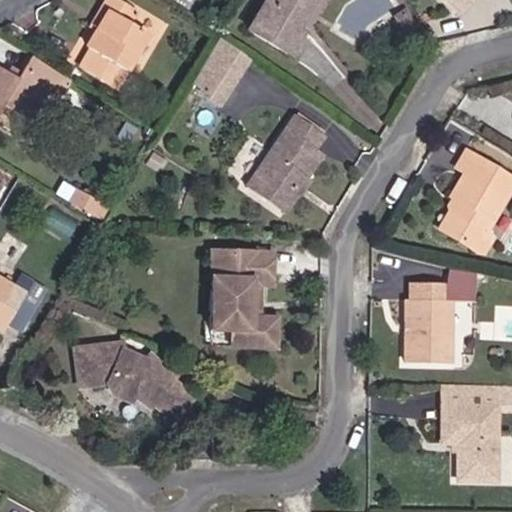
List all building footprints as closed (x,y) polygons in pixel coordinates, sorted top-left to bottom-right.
[(113,90),(146,34),(127,24),(135,11),(116,0),(106,0),(101,9),(104,10),(92,30),(94,32),(85,48),(89,51),(78,69),(113,90)] [(286,23),(299,0),(265,0),(247,30),(288,56),(302,33),(296,29),(286,23)] [(296,29),(314,0),(299,0),(286,23),(296,29)] [(466,0),(442,0),(458,12),(468,1),(466,0)] [(396,21),(406,13),(403,9),(392,16),(396,21)] [(414,26),(406,13),(396,21),(404,33),(414,26)] [(244,58),(216,38),(201,63),(229,81),(244,58)] [(48,88),(57,73),(29,57),(15,79),(0,69),(0,107),(1,106),(28,122),(48,88)] [(217,100),(229,81),(201,63),(190,81),(217,100)] [(60,95),(68,81),(57,73),(48,88),(60,95)] [(304,176),(320,154),(314,149),(322,136),(294,116),(244,188),(278,213),(304,176)] [(484,232),(511,186),(511,181),(465,152),(455,168),(464,173),(450,197),(452,199),(458,203),(453,210),(448,212),(438,229),(473,250),(484,232)] [(283,215),(308,179),(304,176),(278,213),(283,215)] [(108,208),(74,189),(67,202),(100,221),(108,208)] [(453,210),(458,203),(452,199),(447,207),(448,212),(453,210)] [(482,254),(490,239),(484,232),(473,250),(476,252),(482,254)] [(272,348),(273,318),(256,318),(247,318),(249,280),(261,280),(262,253),(209,252),(207,331),(228,331),(227,348),(272,348)] [(256,318),(257,286),(269,287),(270,254),(262,253),(261,280),(249,280),(247,318),(256,318)] [(473,272),(447,266),(441,290),(467,296),(473,272)] [(21,297),(23,293),(0,279),(0,330),(1,331),(4,325),(21,297)] [(449,364),(450,301),(441,301),(441,284),(409,283),(408,300),(404,300),(403,364),(449,364)] [(18,333),(35,306),(21,297),(4,325),(18,333)] [(172,422),(191,397),(169,381),(173,376),(148,356),(144,362),(120,351),(120,344),(72,350),(76,387),(104,384),(108,394),(126,403),(130,395),(146,409),(150,404),(172,422)] [(494,481),(496,391),(442,391),(441,443),(457,443),(457,480),(494,481)]
